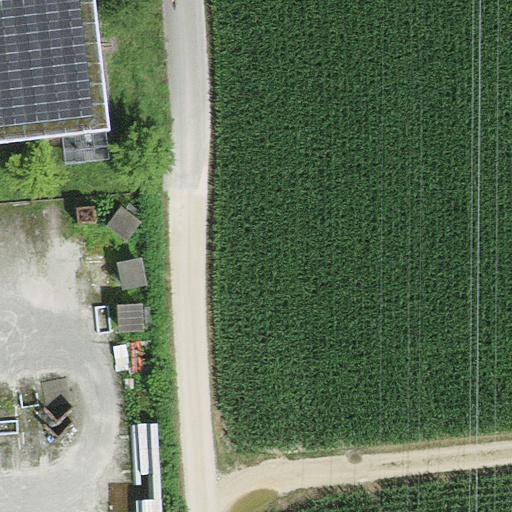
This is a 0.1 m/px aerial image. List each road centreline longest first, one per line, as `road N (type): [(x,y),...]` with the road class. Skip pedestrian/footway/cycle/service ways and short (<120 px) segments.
road 1 (track): [(158,0),(192,496)]
road 2 (track): [(192,496),(511,457)]
